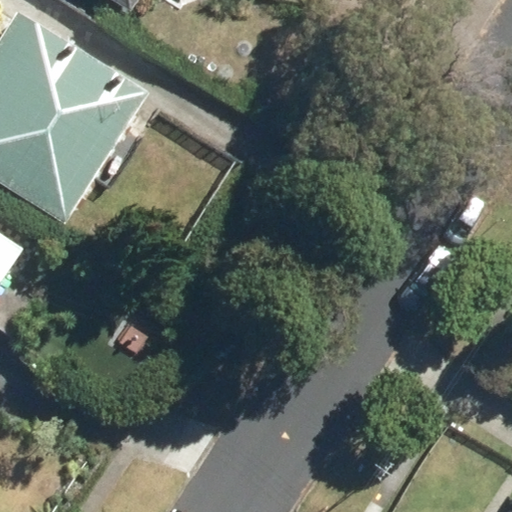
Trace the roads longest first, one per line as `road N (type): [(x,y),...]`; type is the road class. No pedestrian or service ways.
road 1 (residential): [(511,74),(228,511)]
road 2 (unknown): [(244,487),(0,353)]
